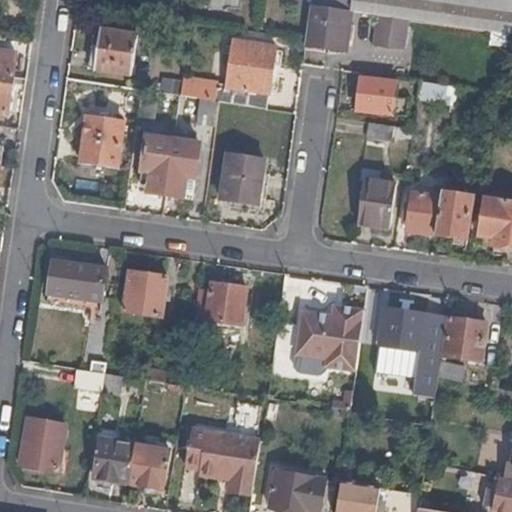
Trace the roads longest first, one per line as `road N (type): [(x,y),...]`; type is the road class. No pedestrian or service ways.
road 1 (residential): [(24,221),(288,258)]
road 2 (residential): [(288,258),(511,291)]
road 3 (residential): [(24,221),(58,0)]
road 4 (residential): [(309,87),(288,258)]
road 5 (residential): [(0,383),(24,221)]
